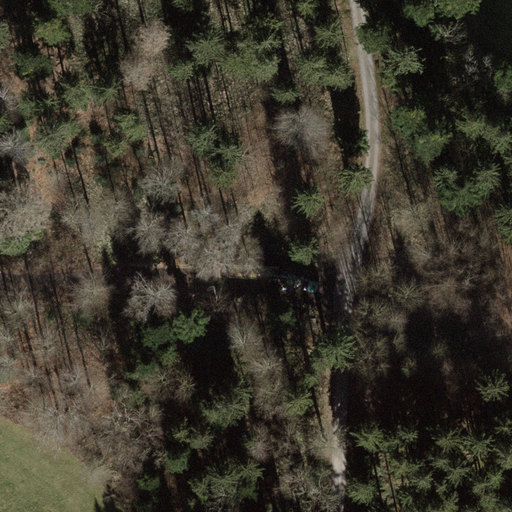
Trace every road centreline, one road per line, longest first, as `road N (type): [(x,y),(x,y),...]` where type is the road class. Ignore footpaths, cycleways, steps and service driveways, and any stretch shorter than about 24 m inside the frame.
road 1 (unclassified): [(337,511),(346,284),(375,126),(356,0)]
road 2 (track): [(346,284),(252,275),(0,280)]
